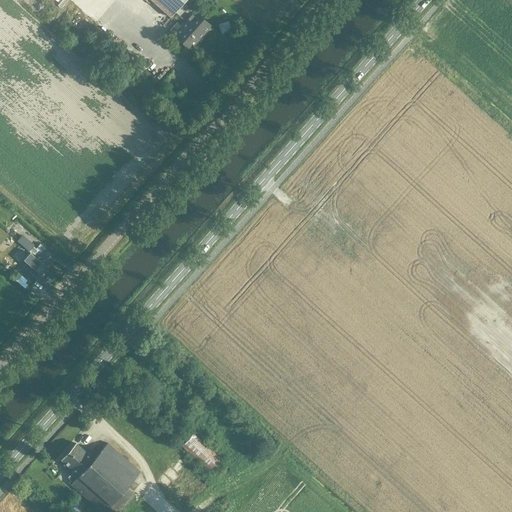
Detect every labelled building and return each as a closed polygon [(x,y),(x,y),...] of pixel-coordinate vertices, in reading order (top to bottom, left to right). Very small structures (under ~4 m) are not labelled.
[(193,12),(184,3),(186,0),(149,0),(170,18),(175,13),(185,21),(172,35),(190,51),(212,26),(194,11),(193,12)] [(227,42),(236,39),(228,19),(219,23),(227,42)] [(36,258),(41,253),(33,247),(34,246),(28,241),(28,242),(23,238),(20,242),(24,246),(19,252),(25,257),(29,251),(36,258)] [(45,250),(37,259),(48,268),(54,261),(48,255),(50,254),(45,250)] [(41,276),(48,268),(37,259),(29,268),(33,272),(35,270),(41,276)] [(212,472),(223,460),(193,434),(182,446),(212,472)] [(127,487),(140,472),(108,443),(94,459),(76,443),(61,460),(74,471),(68,478),(73,482),(71,484),(102,511),(118,511),(135,493),(127,487)] [(184,505),(207,479),(180,455),(157,481),(184,505)]
